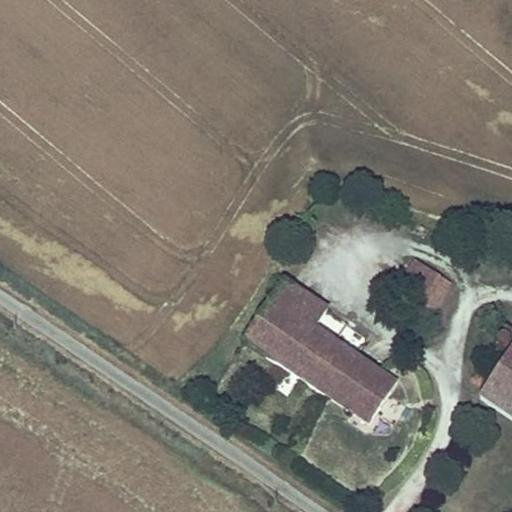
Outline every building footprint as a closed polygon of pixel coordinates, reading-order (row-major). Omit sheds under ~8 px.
[(427,321),(450,285),(413,261),(390,297),(427,321)] [(326,310),(282,281),(240,343),(284,372),(312,331),(326,310)] [(284,372),(324,399),(352,358),(312,331),(284,372)] [(511,349),(478,402),(511,423),(511,349)] [(324,399),(367,428),(395,387),(352,358),(324,399)]
